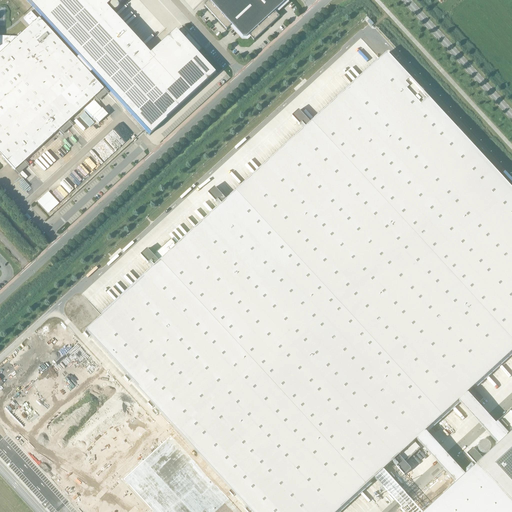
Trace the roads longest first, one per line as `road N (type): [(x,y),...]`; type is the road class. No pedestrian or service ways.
road 1 (unclassified): [(244,75),(0,298)]
road 2 (tertiary): [(511,115),(406,0)]
